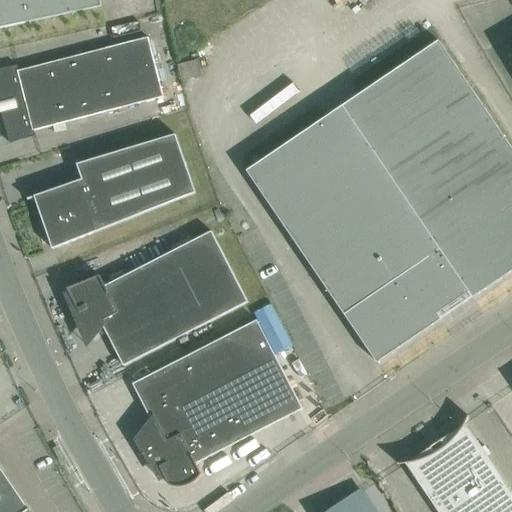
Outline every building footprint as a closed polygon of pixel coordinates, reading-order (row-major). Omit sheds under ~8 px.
[(100,0),(0,0),(0,28),(102,7),(100,0)] [(0,105),(2,114),(11,144),(36,136),(34,131),(164,98),(149,38),(19,71),(18,66),(0,69),(0,105)] [(247,172),(378,364),(442,320),(438,314),(469,293),(473,299),(511,272),(511,148),(439,42),(247,172)] [(27,200),(30,207),(31,209),(32,212),(33,214),(34,215),(36,217),(37,218),(39,219),(41,220),(53,250),(196,194),(170,126),(73,164),(79,179),(27,200)] [(249,303),(212,232),(106,287),(100,276),(68,289),(76,305),(73,306),(87,338),(98,324),(101,323),(124,367),(249,303)] [(165,476),(169,486),(173,487),(175,487),(178,488),(181,488),(184,487),(188,487),(190,486),(193,484),(195,483),(198,481),(199,480),(200,478),(202,475),(197,464),(303,410),(258,321),(133,385),(152,422),(139,441),(161,478),(165,476)] [(483,448),(466,424),(468,420),(469,417),(468,417),(467,420),(465,423),(462,429),(460,432),(458,434),(454,439),(450,442),(446,446),(441,450),(437,453),(433,455),(429,457),(425,459),(420,460),(415,462),(408,463),(404,463),(399,464),(399,465),(403,465),(406,464),(438,511),(511,511),(511,491),(489,457),(492,455),(486,446),(483,448)] [(0,511),(31,511),(0,466),(0,511)] [(375,511),(361,491),(329,511),(375,511)]
